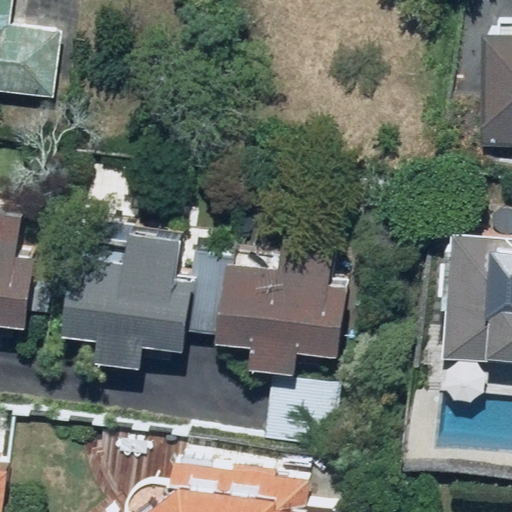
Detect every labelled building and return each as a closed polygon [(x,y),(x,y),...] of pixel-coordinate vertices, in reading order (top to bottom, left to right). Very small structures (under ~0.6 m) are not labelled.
[(0,0),(0,71),(70,79),(75,11),(28,6),(29,0),(0,0)] [(48,183),(0,181),(0,311),(16,312),(17,290),(65,292),(68,226),(46,225),(48,183)] [(205,237),(208,203),(104,194),(94,301),(129,304),(127,331),(175,335),(177,314),(220,318),(223,288),(235,289),(240,240),(205,237)] [(511,203),(473,199),(460,331),(511,335),(511,203)] [(367,323),(369,253),(357,253),(358,214),(312,213),(311,243),(261,242),(260,307),(284,307),(283,339),(326,340),(326,322),(367,323)] [(354,371),(288,362),(279,423),(346,432),(354,371)] [(24,511),(31,441),(0,438),(0,511),(24,511)] [(326,486),(328,458),(122,448),(118,511),(371,511),(372,488),(326,486)]
